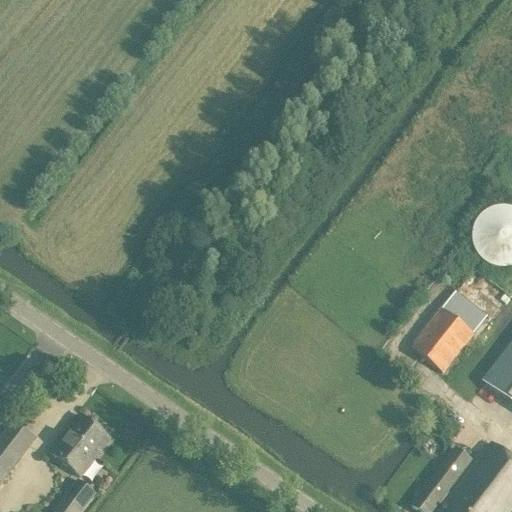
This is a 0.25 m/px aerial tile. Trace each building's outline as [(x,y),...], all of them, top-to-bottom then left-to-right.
[(477,257),(479,260),(481,261),(483,263),(485,265),(488,266),(490,267),(493,268),(495,269),(498,269),(501,270),(503,270),(506,269),(509,269),(511,268),(511,209),(509,208),(506,208),(504,208),(501,208),(498,208),(495,208),(493,209),(490,210),(488,211),(486,212),(483,214),(481,216),(479,218),(478,220),(476,222),(475,224),(473,227),(473,229),(472,232),(471,234),(471,237),(471,240),(471,243),(472,245),(472,248),(473,250),(475,253),(476,255),(477,257)] [(410,350),(442,375),(485,320),(454,295),(410,350)] [(511,348),(484,385),(511,406),(511,348)] [(110,440),(78,416),(49,454),(80,478),(110,440)] [(12,423),(0,438),(0,487),(35,441),(12,423)] [(432,511),(439,504),(443,508),(439,511),(508,511),(511,508),(511,460),(491,445),(451,497),(447,494),(466,468),(450,456),(411,507),(418,511),(432,511)] [(55,511),(78,511),(89,498),(75,487),(55,511)]
